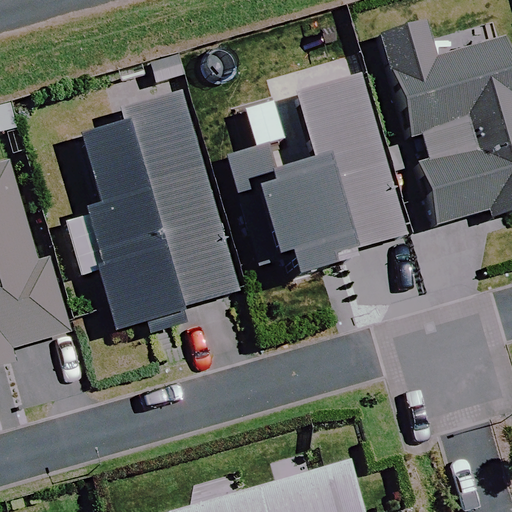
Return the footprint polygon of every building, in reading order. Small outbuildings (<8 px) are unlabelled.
[(422,21),(377,34),(406,137),(419,133),(427,161),(414,165),(431,225),(486,209),(488,216),(511,209),(511,67),(504,38),(433,58),(422,21)] [(255,277),(291,267),(293,275),(402,244),(355,77),(284,97),(299,148),(266,157),(262,146),(221,157),(224,169),(255,277)] [(228,302),(174,109),(104,129),(106,137),(73,146),(96,226),(79,231),(108,335),(228,302)] [(28,269),(3,178),(0,178),(0,372),(7,370),(3,356),(61,340),(40,266),(28,269)] [(358,511),(343,461),(165,511),(358,511)]
